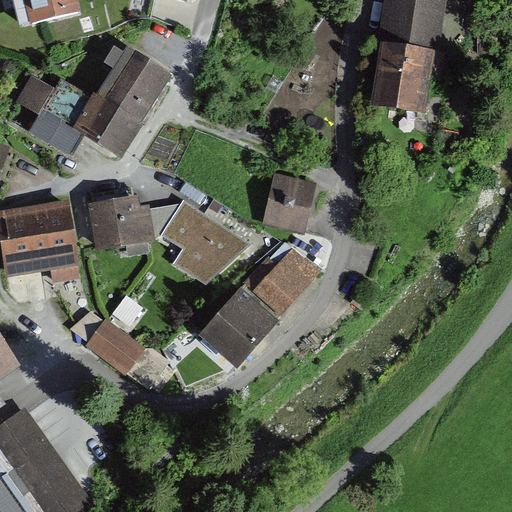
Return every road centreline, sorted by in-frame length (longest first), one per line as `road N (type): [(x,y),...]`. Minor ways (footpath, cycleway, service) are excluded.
road 1 (residential): [(11,310),(72,367),(151,404),(197,402),(250,374),(320,301),(340,255),(351,192),(346,85),(363,0)]
road 2 (residential): [(0,207),(130,168),(182,88),(213,0)]
road 3 (unclassified): [(511,310),(306,511)]
